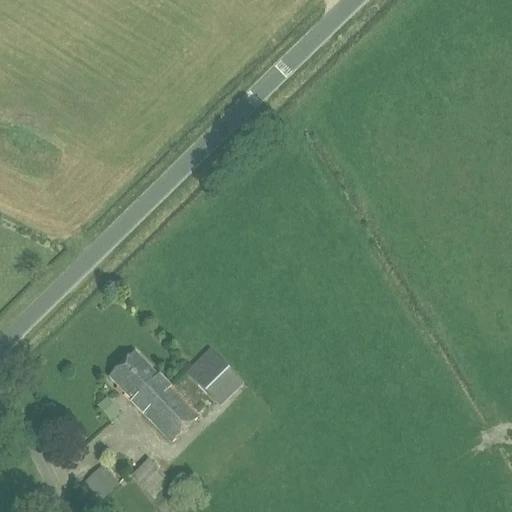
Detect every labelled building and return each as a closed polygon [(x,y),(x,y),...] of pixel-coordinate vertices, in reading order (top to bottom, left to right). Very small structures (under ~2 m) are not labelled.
[(203,378),(225,358),(215,347),(193,367),(203,378)] [(172,443),(199,417),(159,375),(158,377),(135,353),(110,377),(133,401),(132,402),(172,443)] [(227,359),(203,381),(222,402),(246,380),(227,359)] [(117,450),(137,472),(132,476),(153,498),(171,481),(130,438),(117,450)] [(100,501),(123,479),(106,461),(83,484),(100,501)]
